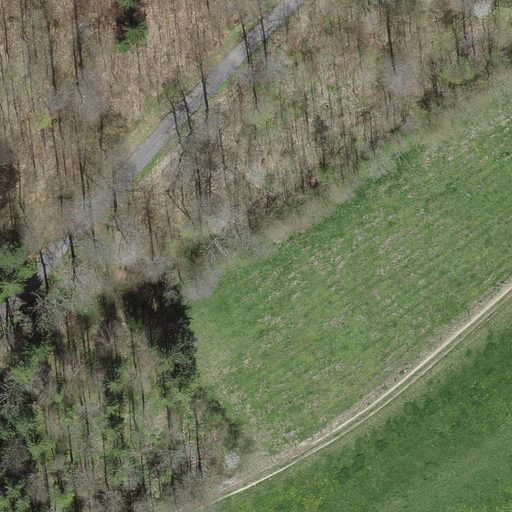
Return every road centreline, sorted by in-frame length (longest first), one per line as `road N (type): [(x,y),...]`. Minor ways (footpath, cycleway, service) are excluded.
road 1 (unclassified): [(0,314),(298,0)]
road 2 (track): [(511,295),(194,511)]
